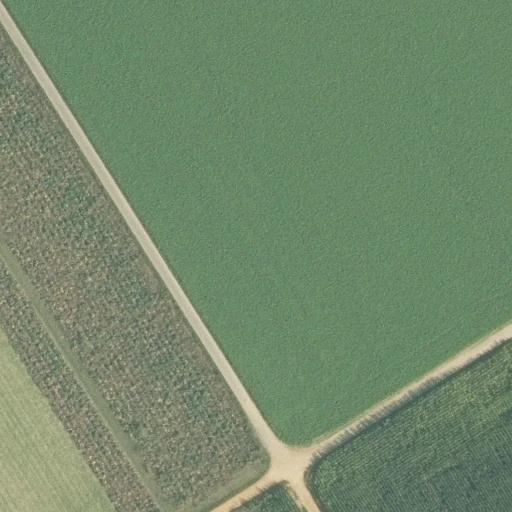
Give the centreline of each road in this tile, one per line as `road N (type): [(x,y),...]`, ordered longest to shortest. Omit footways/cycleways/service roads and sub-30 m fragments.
road 1 (track): [(0,12),(288,470),(511,333)]
road 2 (track): [(314,511),(288,470),(222,511)]
